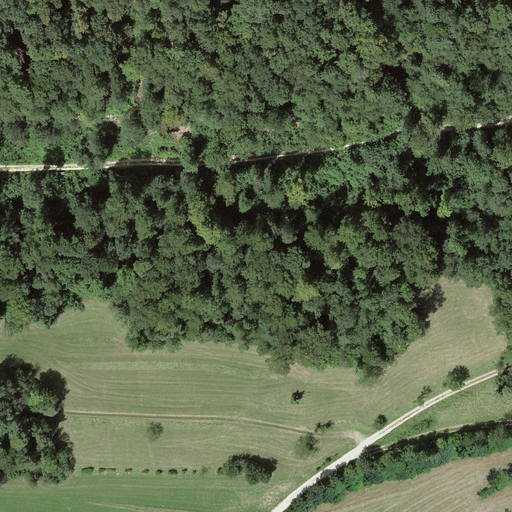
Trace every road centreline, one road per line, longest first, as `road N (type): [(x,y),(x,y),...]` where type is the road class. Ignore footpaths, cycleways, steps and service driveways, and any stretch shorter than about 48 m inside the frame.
road 1 (track): [(511,118),(188,165),(0,164)]
road 2 (track): [(363,445),(349,434),(21,409)]
road 3 (track): [(278,511),(424,405),(511,366)]
road 4 (track): [(267,288),(401,222),(511,196)]
road 5 (track): [(511,422),(455,427),(353,454)]
